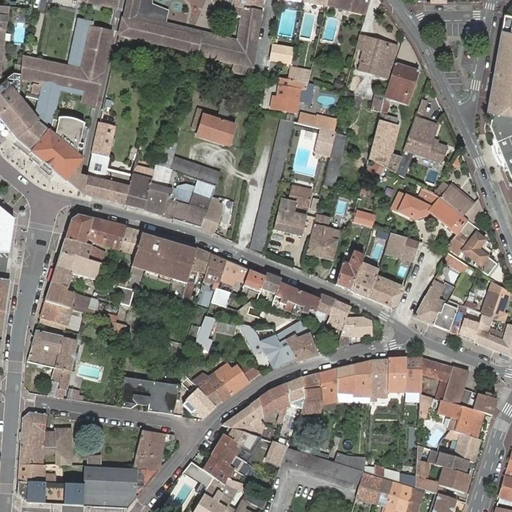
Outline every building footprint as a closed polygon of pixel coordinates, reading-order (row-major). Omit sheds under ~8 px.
[(126,0),(119,33),(125,35),(197,53),(197,54),(233,63),(232,72),(251,76),(261,10),(234,5),(235,0),(126,0)] [(235,0),(234,5),(261,10),(262,10),(263,3),(262,2),(262,0),(235,0)] [(366,13),(369,0),(327,0),(327,1),(326,5),(366,13)] [(0,114),(19,98),(18,97),(0,74),(0,62),(5,28),(6,28),(8,6),(0,5),(0,114)] [(511,14),(506,14),(489,108),(495,109),(493,127),(511,175),(511,14)] [(93,29),(94,23),(78,19),(67,66),(69,67),(78,27),(91,30),(91,28),(93,29)] [(82,70),(91,30),(78,27),(69,67),(82,70)] [(50,62),(23,56),(22,64),(20,77),(52,84),(86,92),(86,95),(85,96),(85,99),(93,101),(94,96),(94,93),(97,94),(101,74),(110,32),(93,29),(91,28),(91,30),(82,70),(69,67),(67,66),(50,62)] [(359,35),(356,47),(362,49),(358,61),(361,62),(359,69),(388,77),(397,46),(359,35)] [(272,43),(269,59),(291,64),(291,62),(294,48),(272,43)] [(418,70),(395,62),(384,95),(384,96),(408,103),(418,70)] [(287,78),(307,82),(310,72),(290,68),(287,78)] [(306,91),(307,82),(287,78),(280,77),(277,96),(273,95),(271,107),(295,112),(299,90),(306,91)] [(38,81),(38,85),(51,88),(50,96),(52,97),(51,99),(55,101),(51,120),(52,120),(58,89),(85,96),(86,95),(86,92),(52,84),(38,81)] [(80,191),(83,193),(87,176),(83,176),(80,175),(83,159),(81,158),(80,157),(80,156),(80,155),(81,149),(82,149),(86,127),(83,126),(84,124),(82,123),(81,122),(80,122),(79,121),(77,121),(75,120),(74,120),(72,119),(71,119),(70,119),(68,118),(67,118),(65,118),(64,118),(62,118),(61,118),(59,118),(58,118),(57,121),(52,120),(51,120),(55,101),(51,99),(52,97),(50,96),(51,88),(38,85),(32,83),(30,92),(39,94),(40,94),(36,112),(35,112),(32,115),(19,98),(0,114),(0,118),(14,135),(16,138),(32,151),(32,152),(42,161),(42,162),(48,167),(53,171),(54,171),(66,181),(66,180),(78,189),(80,191)] [(352,92),(344,90),(342,98),(351,99),(352,92)] [(384,96),(384,95),(374,92),(369,108),(379,111),(380,110),(382,102),(384,96)] [(427,101),(421,99),(421,100),(422,101),(421,103),(420,103),(417,111),(422,114),(427,101)] [(388,104),(382,102),(380,110),(385,112),(388,104)] [(211,112),(197,108),(191,129),(196,130),(195,134),(228,143),(234,125),(233,124),(234,120),(217,115),(216,120),(210,118),(211,112)] [(380,110),(379,111),(365,158),(386,168),(389,153),(397,127),(382,122),(385,112),(380,110)] [(438,126),(415,117),(403,149),(401,157),(395,172),(406,177),(414,153),(442,163),(447,147),(432,142),(438,126)] [(250,248),(264,251),(288,145),(294,122),(281,119),(250,248)] [(181,122),(174,120),(172,126),(179,128),(181,122)] [(335,128),(336,123),(322,120),(320,127),(321,127),(335,131),(335,130),(335,128)] [(83,193),(125,205),(132,174),(107,167),(116,126),(116,125),(99,121),(87,176),(83,193)] [(331,156),(336,132),(337,130),(335,130),(335,131),(321,127),(315,152),(329,155),(331,156)] [(323,187),(333,190),(347,134),(336,132),(331,156),(323,187)] [(164,138),(154,171),(151,184),(171,190),(177,172),(171,170),(174,157),(178,142),(164,138)] [(389,153),(386,168),(395,172),(401,157),(389,153)] [(220,173),(174,157),(171,170),(177,172),(216,185),(220,173)] [(132,174),(125,205),(143,210),(151,184),(154,171),(134,166),(132,174)] [(151,184),(143,210),(148,211),(162,216),(172,218),(177,202),(168,199),(171,190),(151,184)] [(449,185),(440,197),(463,216),(473,204),(449,185)] [(301,236),(308,208),(313,191),(291,186),(287,202),(280,200),(273,229),(301,236)] [(188,205),(206,211),(211,199),(197,195),(199,191),(194,189),(188,205)] [(440,197),(434,193),(428,189),(424,195),(428,198),(425,203),(419,200),(407,194),(399,210),(416,218),(418,215),(423,213),(426,216),(429,210),(457,233),(458,232),(467,220),(463,216),(440,197)] [(212,195),(199,191),(197,195),(211,199),(212,197),(212,195)] [(392,207),(399,210),(407,194),(400,191),(392,207)] [(424,195),(419,200),(425,203),(428,198),(424,195)] [(206,211),(200,228),(215,233),(222,215),(222,204),(218,202),(219,199),(212,197),(211,199),(206,211)] [(484,210),(479,197),(473,204),(463,216),(467,220),(471,223),(484,210)] [(177,202),(172,218),(200,228),(206,211),(188,205),(177,202)] [(0,251),(9,252),(14,220),(0,208),(0,251)] [(331,218),(317,214),(315,223),(306,253),(334,261),(340,242),(338,241),(341,229),(329,226),(331,218)] [(358,214),(356,224),(374,228),(375,229),(377,219),(358,214)] [(68,233),(65,239),(86,245),(87,240),(92,219),(78,215),(72,219),(68,233)] [(110,223),(92,219),(87,240),(103,245),(110,223)] [(126,227),(110,223),(103,245),(111,247),(115,248),(120,250),(126,227)] [(141,232),(126,227),(120,250),(135,255),(141,232)] [(155,235),(141,232),(135,255),(134,259),(127,284),(129,285),(128,288),(135,289),(143,291),(182,301),(184,293),(188,280),(189,273),(196,248),(194,247),(161,237),(155,235)] [(458,232),(457,233),(453,238),(446,246),(451,249),(458,254),(462,249),(480,264),(486,256),(480,251),(482,248),(480,246),(485,240),(475,232),(471,237),(470,236),(469,237),(470,239),(469,240),(458,232)] [(413,262),(419,242),(407,238),(390,233),(384,254),(388,255),(403,259),(413,262)] [(86,245),(65,239),(61,252),(100,264),(102,265),(106,253),(94,247),(86,245)] [(211,254),(196,248),(189,273),(194,275),(196,268),(206,272),(211,254)] [(100,264),(61,252),(56,268),(72,273),(96,280),(99,271),(100,264)] [(341,271),(337,285),(350,290),(361,262),(364,256),(355,252),(351,259),(345,256),(341,271)] [(211,253),(211,254),(206,272),(204,278),(216,282),(215,285),(219,287),(220,283),(226,260),(226,258),(211,253)] [(453,267),(454,265),(458,259),(449,253),(444,261),(453,267)] [(454,265),(463,272),(467,266),(458,259),(454,265)] [(249,269),(226,260),(220,283),(219,287),(225,290),(227,284),(224,283),(226,280),(229,281),(230,279),(238,282),(237,285),(242,287),(249,269)] [(350,290),(368,298),(377,275),(379,270),(375,269),(373,274),(363,269),(365,264),(361,262),(350,290)] [(373,274),(375,269),(365,264),(363,269),(373,274)] [(72,273),(56,268),(52,282),(68,287),(72,273)] [(265,276),(249,269),(242,287),(239,294),(243,296),(246,289),(259,293),(261,288),(265,276)] [(266,273),(265,276),(261,288),(271,292),(269,297),(267,304),(272,306),(274,300),(280,282),(281,279),(266,273)] [(368,298),(391,307),(396,306),(402,292),(401,292),(402,287),(377,275),(368,298)] [(188,280),(184,293),(190,295),(194,282),(188,280)] [(414,316),(432,324),(437,313),(440,313),(445,302),(447,302),(449,299),(439,295),(445,285),(434,280),(414,316)] [(511,292),(493,281),(487,297),(490,298),(486,306),(484,305),(482,314),(492,318),(504,322),(508,314),(504,313),(511,292)] [(0,343),(8,285),(0,282),(0,381),(6,380),(9,361),(0,360),(0,343)] [(68,287),(52,282),(46,300),(73,308),(86,312),(93,314),(94,310),(87,308),(91,297),(67,290),(68,287)] [(299,290),(280,282),(274,300),(278,302),(278,303),(284,305),(286,300),(294,303),(299,290)] [(217,287),(212,302),(226,307),(232,292),(225,290),(219,287),(217,287)] [(271,292),(261,288),(259,293),(269,297),(271,292)] [(320,299),(299,290),(294,303),(302,306),(301,311),(307,313),(308,312),(314,314),(320,299)] [(473,292),(470,290),(468,294),(463,304),(467,306),(467,307),(474,310),(476,305),(469,302),(472,296),(473,292)] [(321,295),(320,299),(314,314),(316,316),(316,320),(315,326),(322,329),(324,320),(343,326),(345,319),(345,318),(350,307),(321,295)] [(73,308),(46,300),(41,318),(51,321),(67,327),(70,319),(72,312),(73,308)] [(286,300),(284,305),(284,307),(292,310),(294,303),(286,300)] [(432,324),(449,331),(457,308),(458,306),(447,302),(445,302),(440,313),(437,313),(432,324)] [(302,306),(294,303),(292,310),(300,313),(301,311),(302,306)] [(457,308),(449,331),(457,334),(464,316),(465,312),(457,308)] [(511,356),(511,325),(509,324),(504,341),(487,334),(492,318),(482,314),(481,314),(479,322),(478,326),(474,341),(511,356)] [(208,338),(215,319),(208,316),(196,349),(209,354),(214,340),(208,338)] [(343,326),(338,347),(348,345),(349,336),(373,335),(372,321),(372,317),(371,316),(345,318),(345,319),(343,326)] [(464,316),(457,334),(474,341),(478,326),(479,322),(464,316)] [(71,322),(69,328),(80,331),(81,324),(71,322)] [(250,325),(241,323),(256,352),(264,348),(274,368),(296,359),(286,339),(280,342),(273,328),(255,330),(255,329),(250,325)] [(38,326),(32,346),(60,353),(56,368),(62,370),(59,383),(66,385),(67,385),(78,340),(38,326)] [(318,356),(317,353),(310,332),(298,337),(296,334),(286,339),(296,359),(298,362),(318,356)] [(60,353),(32,346),(28,360),(54,367),(51,378),(57,379),(56,382),(51,381),(48,395),(56,396),(59,383),(62,370),(56,368),(60,353)] [(422,359),(406,360),(404,392),(420,391),(421,375),(422,359)] [(453,368),(422,359),(421,375),(441,381),(449,383),(453,368)] [(406,360),(388,361),(387,393),(404,392),(406,360)] [(369,389),(369,402),(380,402),(380,393),(387,393),(388,361),(371,362),(369,389)] [(227,362),(215,372),(232,395),(263,372),(242,363),(239,365),(237,364),(232,368),(227,362)] [(353,389),(352,391),(356,392),(356,388),(369,389),(371,362),(355,366),(353,389)] [(337,370),(335,393),(353,389),(355,366),(337,370)] [(470,373),(453,368),(449,383),(443,401),(445,402),(468,409),(473,393),(465,391),(470,373)] [(321,396),(335,393),(337,370),(319,375),(321,396)] [(179,384),(179,389),(186,390),(189,379),(182,371),(179,384)] [(232,395),(215,372),(208,378),(202,374),(191,380),(200,390),(202,392),(215,407),(232,395)] [(144,410),(173,415),(179,389),(179,384),(135,377),(124,375),(122,406),(144,410)] [(319,375),(303,380),(304,400),(298,417),(319,413),(321,403),(321,396),(319,375)] [(303,380),(286,386),(286,406),(304,400),(303,380)] [(449,383),(441,381),(436,399),(443,401),(449,383)] [(56,396),(63,397),(66,385),(59,383),(56,396)] [(270,393),(260,399),(263,417),(276,409),(279,415),(276,423),(280,425),(286,406),(286,386),(270,393)] [(69,389),(66,398),(82,403),(85,393),(69,389)] [(195,410),(204,419),(215,407),(202,392),(196,397),(193,394),(186,400),(187,401),(184,404),(192,413),(195,410)] [(417,417),(427,420),(433,398),(423,395),(417,417)] [(479,396),(474,411),(485,414),(493,417),(497,401),(479,396)] [(263,417),(260,399),(250,406),(226,424),(223,426),(234,431),(228,439),(223,436),(222,437),(252,453),(255,455),(264,440),(260,439),(265,426),(260,421),(263,417)] [(468,409),(445,402),(441,415),(459,421),(455,433),(477,440),(485,414),(474,411),(468,409)] [(23,418),(20,464),(45,464),(45,452),(44,431),(47,415),(29,412),(23,418)] [(55,431),(44,431),(45,452),(56,453),(55,464),(71,465),(71,429),(55,429),(55,431)] [(164,434),(143,431),(134,469),(141,469),(145,469),(151,469),(155,469),(159,469),(164,464),(160,464),(164,434)] [(477,440),(455,433),(450,451),(446,450),(445,455),(466,461),(468,462),(474,463),(481,441),(477,440)] [(242,460),(247,462),(252,453),(222,437),(217,446),(242,460)] [(280,445),(288,448),(290,444),(281,440),(280,445)] [(281,468),(283,462),(289,449),(288,448),(280,445),(274,444),(267,461),(281,468)] [(227,478),(229,478),(235,470),(241,473),(247,462),(242,460),(217,446),(202,471),(214,479),(226,486),(227,478)] [(302,451),(311,454),(312,449),(303,446),(302,451)] [(363,475),(364,473),(346,467),(333,463),(328,461),(311,455),(289,449),(283,462),(360,486),(363,475)] [(465,475),(468,462),(466,461),(445,455),(438,452),(433,451),(428,464),(431,465),(444,469),(465,475)] [(346,467),(347,458),(336,454),(333,463),(346,467)] [(88,466),(101,466),(100,457),(89,457),(88,466)] [(365,468),(365,459),(347,458),(346,467),(364,473),(365,468)] [(434,494),(436,495),(441,496),(444,487),(465,494),(470,476),(465,475),(444,469),(441,481),(437,480),(437,483),(426,480),(427,477),(431,465),(428,464),(426,464),(419,461),(416,461),(415,482),(414,488),(434,494)] [(45,464),(20,464),(19,481),(55,483),(56,483),(57,473),(45,472),(45,464)] [(376,477),(380,478),(383,469),(374,466),(374,476),(376,477)] [(145,469),(141,469),(141,471),(85,468),(85,484),(84,489),(83,505),(127,508),(137,496),(143,489),(145,469)] [(385,479),(393,482),(394,477),(396,477),(397,474),(383,469),(380,478),(385,479)] [(360,486),(351,511),(361,511),(363,507),(360,506),(362,501),(366,502),(366,505),(367,505),(375,479),(363,475),(360,486)] [(249,484),(229,478),(227,478),(226,486),(214,479),(193,511),(227,511),(234,503),(240,506),(241,504),(247,491),(248,487),(249,484)] [(406,486),(414,488),(415,482),(400,478),(400,484),(406,486)] [(500,498),(511,501),(511,479),(505,478),(500,498)] [(375,479),(367,505),(369,506),(371,503),(377,505),(385,482),(375,479)] [(55,483),(19,481),(18,494),(26,502),(53,504),(55,483)] [(385,482),(377,505),(384,507),(387,508),(394,485),(385,482)] [(387,508),(385,511),(398,511),(406,488),(394,485),(387,508)] [(406,488),(398,511),(407,511),(414,491),(406,488)] [(67,504),(83,505),(84,489),(68,489),(67,504)] [(430,511),(451,511),(455,500),(441,496),(436,495),(430,511)] [(498,502),(511,506),(511,501),(500,498),(498,502)]
